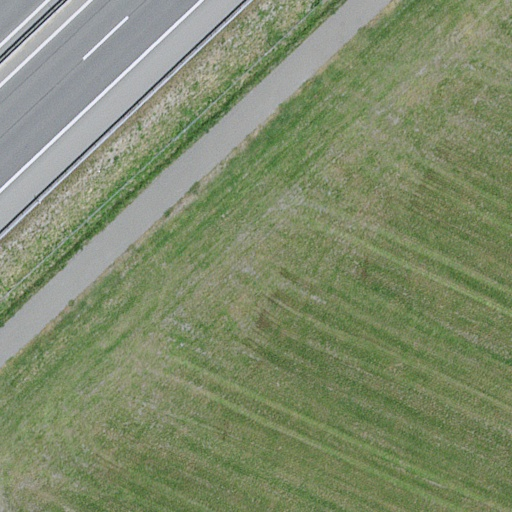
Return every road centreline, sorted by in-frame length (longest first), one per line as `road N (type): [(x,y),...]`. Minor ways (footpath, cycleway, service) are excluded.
road 1 (track): [(370,0),(0,347)]
road 2 (motorway): [(0,136),(143,0)]
